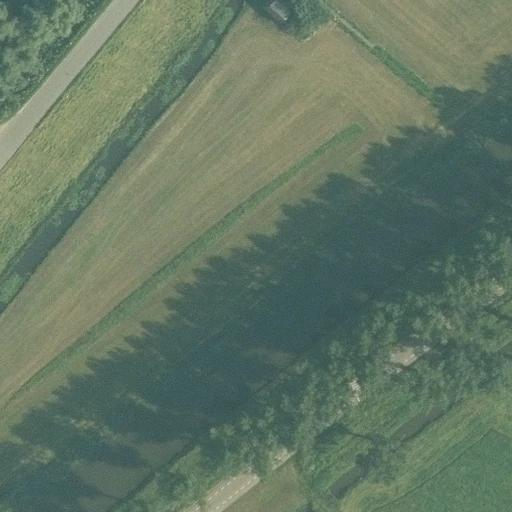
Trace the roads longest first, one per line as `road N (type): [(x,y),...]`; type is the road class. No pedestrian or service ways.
road 1 (track): [(443,112),(88,393),(0,450)]
road 2 (unclassified): [(205,511),(511,281)]
road 3 (unclassified): [(0,149),(126,0)]
